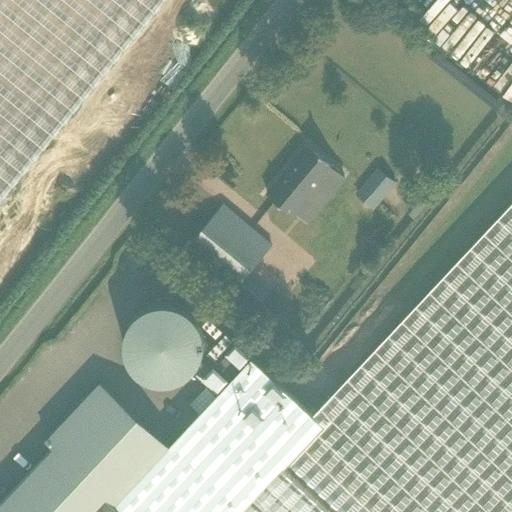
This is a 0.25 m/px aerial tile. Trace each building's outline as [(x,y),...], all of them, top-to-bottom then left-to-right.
[(0,0),(0,203),(166,0),(0,0)] [(308,144),(266,193),(293,215),(320,183),(331,192),(344,176),(333,167),(335,166),(308,144)] [(377,169),(364,184),(381,199),(395,183),(377,169)] [(322,426),(282,469),(328,511),(511,511),(511,201),(313,415),(323,424),(322,426)] [(418,202),(408,214),(414,219),(424,207),(418,202)] [(223,205),(182,253),(229,292),(269,243),(223,205)] [(328,511),(282,469),(322,426),(323,424),(313,415),(252,357),(169,445),(105,385),(96,385),(46,440),(54,447),(0,504),(0,511),(328,511)]
